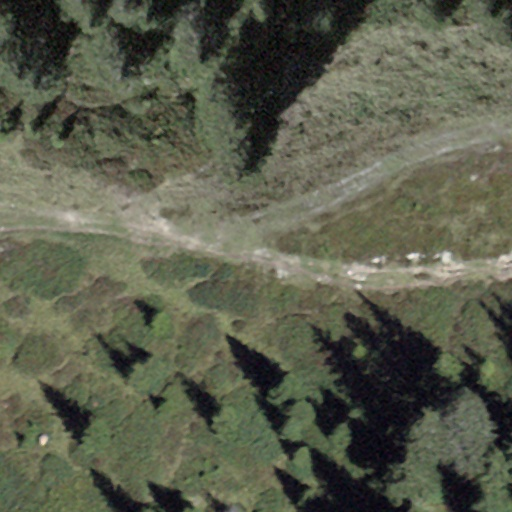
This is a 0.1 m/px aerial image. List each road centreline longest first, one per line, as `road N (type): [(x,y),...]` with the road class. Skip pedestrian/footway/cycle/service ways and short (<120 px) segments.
road 1 (track): [(210,223),(511,117)]
road 2 (track): [(0,205),(210,223)]
